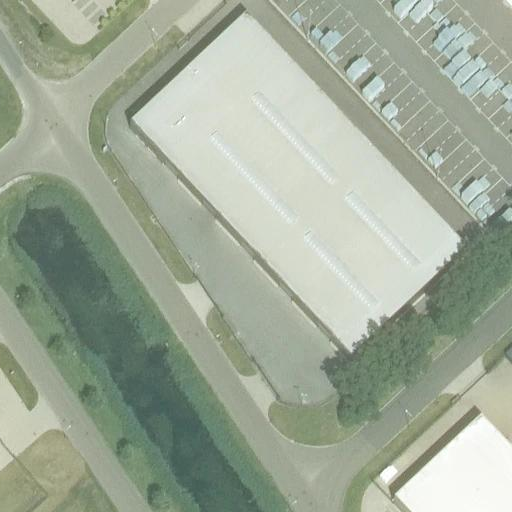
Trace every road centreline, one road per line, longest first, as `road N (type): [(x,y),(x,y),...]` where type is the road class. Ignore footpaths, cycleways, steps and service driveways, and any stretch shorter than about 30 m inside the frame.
road 1 (unclassified): [(54,128),(301,499)]
road 2 (unclassified): [(511,302),(301,499)]
road 3 (unclassified): [(132,511),(0,312)]
